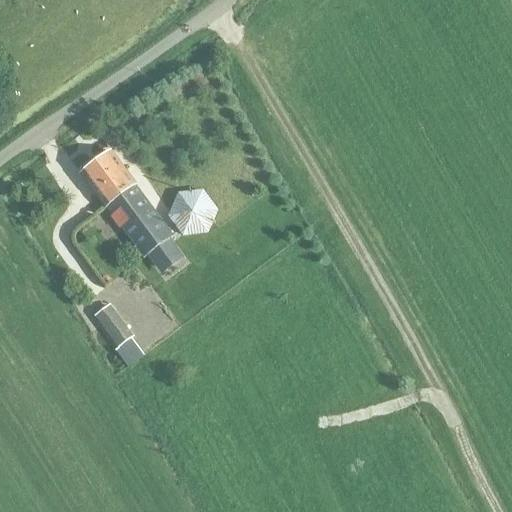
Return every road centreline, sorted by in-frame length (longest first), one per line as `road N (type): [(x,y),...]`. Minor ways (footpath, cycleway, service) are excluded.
road 1 (track): [(440,395),(213,10)]
road 2 (unclassified): [(0,163),(227,0)]
road 3 (track): [(497,511),(440,395),(323,423)]
